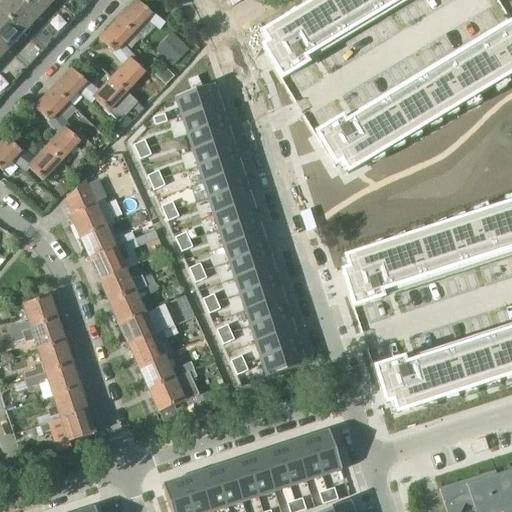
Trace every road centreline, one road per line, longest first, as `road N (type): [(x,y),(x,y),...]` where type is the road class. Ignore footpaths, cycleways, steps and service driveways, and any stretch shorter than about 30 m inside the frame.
road 1 (residential): [(354,392),(272,143),(202,0)]
road 2 (residential): [(126,468),(61,279),(37,240),(0,209)]
road 3 (residential): [(126,468),(354,392)]
road 4 (residential): [(0,116),(112,0)]
road 5 (residential): [(511,419),(376,457)]
road 6 (residential): [(3,511),(126,468)]
